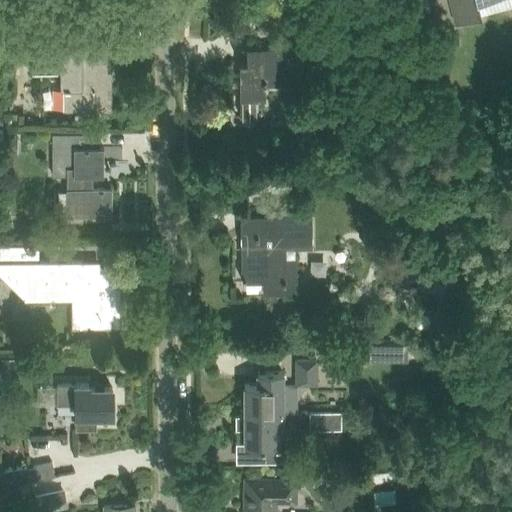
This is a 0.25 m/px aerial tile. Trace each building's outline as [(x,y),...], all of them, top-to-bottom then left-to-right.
[(478,0),(479,0),(450,0),(457,22),(482,16),(478,0)] [(8,34),(36,34),(35,18),(7,19),(8,34)] [(436,28),(409,36),(419,67),(445,58),(436,28)] [(300,43),(327,44),(328,31),(301,30),(300,43)] [(33,71),(33,73),(61,72),(61,87),(64,87),(64,108),(81,108),(111,108),(111,61),(100,61),(100,51),(101,51),(101,50),(82,50),(82,49),(60,49),(60,31),(50,31),(50,43),(34,43),(34,71),(33,71)] [(263,81),(301,81),(301,49),(262,49),(262,59),(240,59),(240,95),(263,95),(263,81)] [(257,122),(257,97),(240,97),(240,122),(257,122)] [(4,113),(4,125),(18,125),(19,113),(4,113)] [(11,134),(12,126),(3,126),(3,134),(11,134)] [(67,187),(67,209),(112,209),(112,187),(89,187),(89,174),(104,174),(104,145),(76,145),(76,132),(54,132),(53,174),(68,174),(68,187),(67,187)] [(3,136),(3,152),(17,152),(17,136),(3,136)] [(369,161),(320,161),(320,179),(369,178),(369,161)] [(243,243),(243,281),(264,281),(264,289),(284,289),(284,245),(296,244),(297,244),(310,244),(310,209),(273,209),(273,216),(243,216),(243,233),(246,233),(246,243),(243,243)] [(0,243),(0,271),(25,296),(25,298),(72,298),(72,303),(82,303),(82,326),(123,325),(123,309),(119,309),(119,295),(123,295),(123,294),(119,294),(118,284),(123,284),(123,269),(84,269),(84,259),(40,259),(40,243),(0,243)] [(371,317),(372,300),(362,299),(361,317),(371,317)] [(18,357),(0,357),(0,375),(18,376),(18,357)] [(319,383),(319,359),(297,358),(297,371),(297,384),(297,385),(298,385),(319,385),(319,383)] [(298,411),(298,385),(297,385),(297,384),(282,384),(282,371),(269,371),(269,382),(245,382),(245,405),(258,405),(258,410),(282,410),(282,412),(298,411)] [(76,413),(76,424),(97,424),(97,413),(113,413),(113,386),(89,387),(89,383),(58,382),(58,403),(76,403),(76,413)] [(245,443),(261,443),(261,445),(282,445),(282,412),(282,410),(258,410),(258,405),(245,405),(245,443)] [(320,411),(320,429),(342,428),(342,411),(320,411)] [(23,463),(0,468),(0,472),(3,485),(56,474),(52,461),(23,466),(23,463)] [(357,467),(339,466),(339,478),(356,478),(357,467)] [(296,500),(296,478),(246,477),(245,511),(275,511),(276,499),(296,500)] [(64,486),(35,492),(38,511),(68,505),(64,486)] [(128,511),(128,503),(105,503),(105,511),(128,511)]
